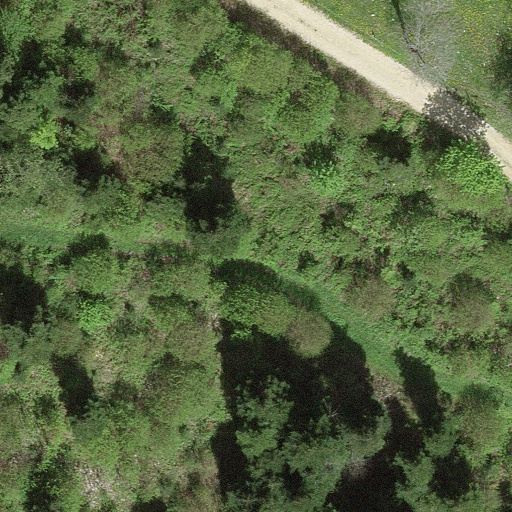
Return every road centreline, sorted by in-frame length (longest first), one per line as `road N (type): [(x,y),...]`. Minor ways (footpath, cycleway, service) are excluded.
road 1 (track): [(0,224),(189,247),(254,268),(303,292),(409,367),(511,399)]
road 2 (track): [(268,0),(511,158)]
